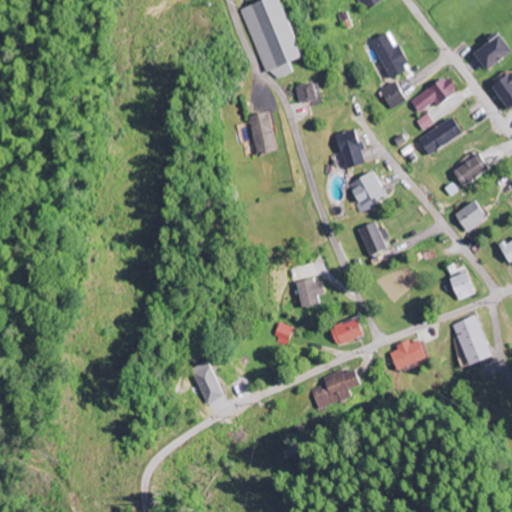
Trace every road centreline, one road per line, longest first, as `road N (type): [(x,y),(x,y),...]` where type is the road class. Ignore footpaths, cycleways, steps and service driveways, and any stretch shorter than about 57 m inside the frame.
road 1 (residential): [(380,343),(325,225),(286,107),(253,61),(229,0),(424,24),(511,136)]
road 2 (residential): [(511,289),(195,431),(147,470),(143,511)]
road 3 (residential): [(501,294),(360,115)]
